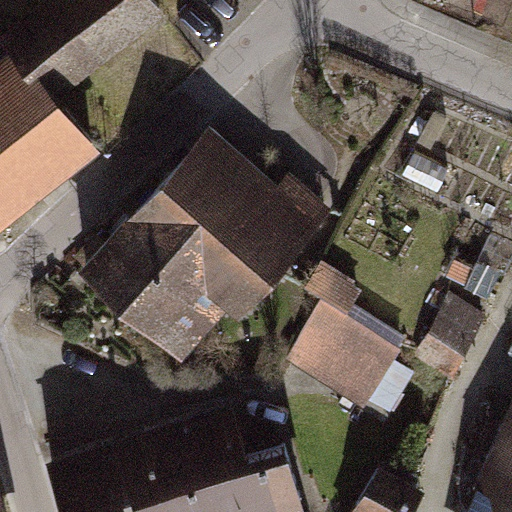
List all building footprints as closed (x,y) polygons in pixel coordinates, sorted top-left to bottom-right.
[(29,55),(53,88),(162,6),(157,0),(57,0),(12,34),(29,55)] [(0,199),(26,179),(31,184),(93,137),(53,88),(29,55),(0,75),(0,199)] [(78,255),(179,344),(227,290),(239,300),(297,234),(321,200),(290,172),(264,203),(198,145),(110,242),(99,232),(78,255)] [(484,313),(451,293),(432,330),(420,348),(455,371),(484,313)] [(323,296),(292,345),(368,392),(399,343),(323,296)] [(185,421),(213,511),(248,511),(257,509),(301,496),(302,496),(287,442),(242,455),(229,408),(185,421)] [(510,490),(500,511),(511,511),(511,418),(491,464),(481,459),(475,473),(485,477),(485,479),(510,490)] [(143,434),(54,462),(69,511),(213,511),(185,421),(143,435),(143,434)] [(373,511),(401,511),(415,489),(379,468),(359,503),(373,511)] [(305,511),(301,496),(257,509),(258,511),(305,511)]
